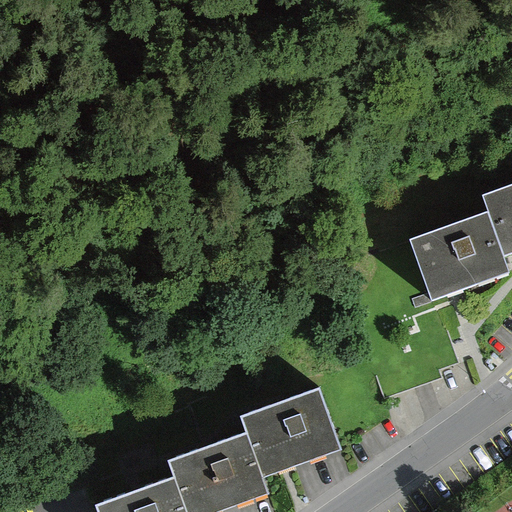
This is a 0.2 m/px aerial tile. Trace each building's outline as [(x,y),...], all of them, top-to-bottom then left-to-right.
[(511,183),(480,194),(486,211),(502,256),(511,252),(511,183)] [(486,211),(406,240),(427,301),(508,273),(502,256),(486,211)] [(316,386),(235,414),(240,431),(256,476),(338,449),(316,386)] [(240,431),(161,458),(179,511),(208,511),(263,493),(256,476),(240,431)] [(179,511),(168,477),(86,506),(87,511),(179,511)]
